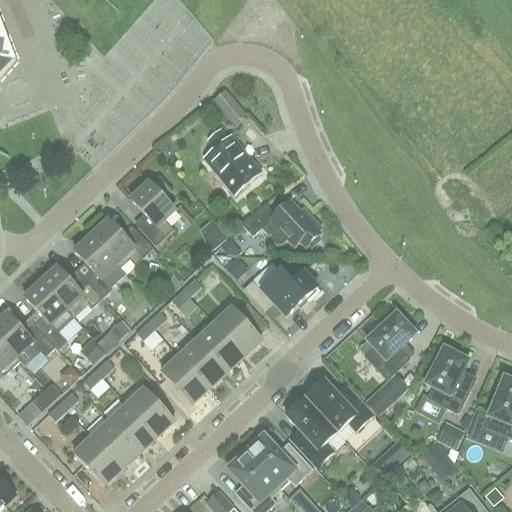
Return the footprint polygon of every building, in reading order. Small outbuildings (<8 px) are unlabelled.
[(0,0),(0,77),(16,61),(0,19),(0,0)] [(213,102),(234,127),(246,116),(226,92),(213,102)] [(262,175),(231,138),(228,141),(220,131),(211,139),(218,149),(204,161),(235,198),(262,175)] [(152,187),(149,185),(131,202),(149,220),(138,230),(156,249),(175,232),(166,222),(175,213),(163,200),(171,193),(172,194),(173,193),(160,178),(158,179),(159,180),(152,187)] [(262,232),(277,248),(283,248),(289,243),(294,249),(300,243),(306,249),(308,246),(311,249),(320,241),(317,238),(320,235),(318,233),(321,230),(310,218),(307,221),(290,203),(275,216),(267,207),(243,229),(254,240),(262,232)] [(96,234),(91,239),(117,267),(120,271),(130,262),(136,268),(154,251),(136,231),(126,241),(107,220),(94,231),(96,234)] [(201,232),(212,254),(227,242),(212,223),(201,232)] [(117,267),(91,239),(75,253),(96,276),(87,285),(103,301),(111,292),(102,281),(117,267)] [(241,252),(230,241),(222,249),(229,256),(237,257),(241,252)] [(233,262),(224,270),(236,282),(245,274),(233,262)] [(57,270),(41,285),(73,319),(74,319),(75,320),(89,307),(93,311),(103,301),(87,285),(79,293),(57,270)] [(261,292),(253,283),(243,291),(264,313),(273,305),(286,319),(305,302),(308,305),(319,294),(317,291),(318,290),(303,274),(291,285),(281,273),(261,292)] [(195,282),(183,292),(190,300),(202,289),(195,282)] [(73,319),(41,285),(25,300),(43,319),(34,327),(56,351),(58,354),(68,344),(58,333),(73,319)] [(190,300),(183,292),(171,303),(178,311),(190,300)] [(215,327),(244,359),(262,342),(233,311),(215,327)] [(160,314),(148,325),(155,332),(167,322),(160,314)] [(416,336),(397,315),(367,343),(373,350),(365,358),(387,382),(394,375),(410,361),(400,351),(416,336)] [(7,316),(0,322),(0,340),(17,359),(18,359),(25,352),(34,361),(41,355),(46,360),(56,351),(34,327),(26,336),(7,316)] [(110,334),(119,344),(131,332),(122,322),(110,334)] [(155,332),(148,325),(136,336),(143,343),(155,332)] [(215,327),(197,344),(226,375),(244,359),(215,327)] [(17,359),(0,340),(0,375),(3,379),(22,362),(18,359),(17,359)] [(106,355),(94,342),(84,351),(97,364),(106,355)] [(197,344),(180,360),(209,391),(226,375),(197,344)] [(469,363),(444,350),(425,386),(433,390),(427,400),(457,416),(472,389),(459,382),(469,363)] [(209,391),(180,360),(162,377),(191,408),(209,391)] [(95,373),(102,381),(114,370),(107,362),(95,373)] [(102,381),(95,373),(84,384),(91,392),(102,381)] [(405,387),(394,375),(387,382),(365,402),(376,414),(405,387)] [(488,418),(478,414),(467,440),(479,445),(485,430),(511,440),(511,382),(504,379),(488,418)] [(313,393),(304,402),(336,437),(348,426),(356,434),(374,417),(353,395),(344,404),(324,383),(322,385),(319,384),(316,385),(313,388),(312,391),(313,393)] [(52,387),(32,405),(42,415),(61,397),(52,387)] [(128,408),(157,440),(175,423),(146,392),(128,408)] [(60,406),(67,414),(79,403),(72,395),(60,406)] [(336,437),(304,402),(297,408),(295,406),(292,408),(289,410),(287,414),(288,416),(286,418),(305,439),(296,448),(317,470),(334,453),(327,445),(336,437)] [(67,414),(60,406),(48,417),(55,424),(67,414)] [(157,440),(128,408),(110,425),(139,456),(157,440)] [(139,456),(110,425),(92,441),(121,472),(139,456)] [(452,428),(444,445),(455,451),(464,435),(452,428)] [(249,452),(247,454),(281,491),(290,483),(295,488),(313,472),(291,448),(284,455),(279,455),(264,438),(261,441),(256,440),(248,448),(249,452)] [(121,472),(92,441),(74,458),(103,489),(121,472)] [(397,443),(369,469),(382,482),(410,456),(397,443)] [(456,471),(437,444),(422,454),(441,481),(456,471)] [(281,491),(247,454),(244,457),(239,456),(231,464),(232,468),(229,471),(244,488),(244,492),(237,498),(250,511),(269,511),(276,506),(271,500),(281,491)] [(0,511),(15,498),(10,493),(13,491),(2,479),(0,480),(0,511)] [(495,489),(485,498),(493,508),(503,499),(495,489)] [(485,511),(469,491),(442,511),(485,511)] [(232,511),(236,510),(222,492),(212,500),(221,511),(232,511)]
